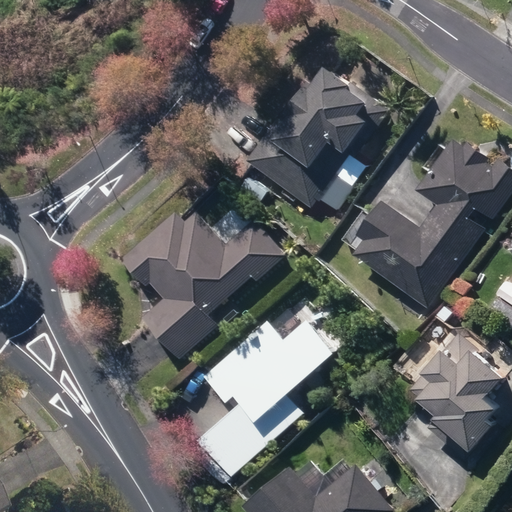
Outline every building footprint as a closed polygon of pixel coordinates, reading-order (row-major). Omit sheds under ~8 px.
[(248,160),(313,207),(352,154),(356,158),(392,110),(325,61),(308,85),(305,83),(286,108),(290,111),(283,121),(279,118),(248,160)] [(373,89),(376,91),(383,83),(371,73),(367,78),(375,86),(373,89)] [(355,253),(429,307),(488,228),(471,216),(477,206),(495,219),(511,195),(511,166),(500,158),(495,166),(489,162),(491,159),(468,142),(465,146),(455,138),(418,189),(437,204),(420,227),(382,199),(357,233),(366,239),(355,253)] [(145,317),(182,359),(220,325),(210,315),(254,276),(259,280),(287,255),(255,219),(228,244),(197,211),(186,221),(176,210),(123,259),(147,286),(153,281),(167,297),(145,317)] [(201,438),(233,476),(307,413),(289,392),(337,350),(309,318),(285,338),(269,319),(205,375),(227,402),(236,394),(243,401),(201,438)] [(430,426),(468,459),(478,447),(475,444),(494,421),(488,416),(498,403),(487,393),(504,373),(478,350),(480,348),(460,331),(445,348),(443,346),(423,369),(425,371),(411,388),(438,411),(435,415),(437,418),(430,426)] [(395,511),(398,510),(360,462),(318,496),(291,464),(243,503),(249,511),(395,511)] [(0,509),(10,504),(0,486),(0,509)]
